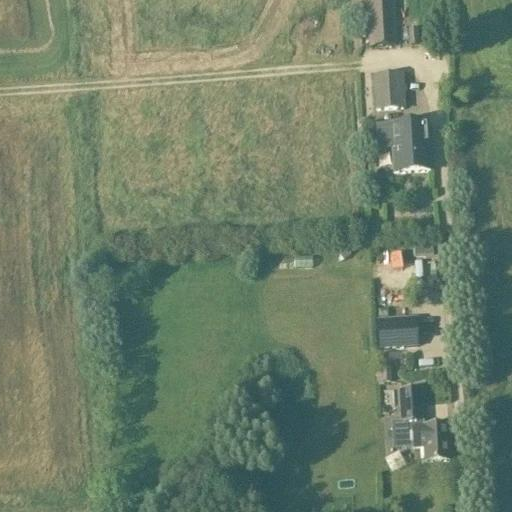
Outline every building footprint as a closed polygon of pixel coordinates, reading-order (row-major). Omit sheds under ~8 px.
[(398,48),(395,0),(358,0),(361,43),(369,42),(370,50),(398,48)] [(420,47),(419,30),(409,31),(410,48),(420,47)] [(373,78),(375,114),(406,112),(404,76),(373,78)] [(394,177),(431,175),(428,126),(378,129),(379,149),(393,148),(394,177)] [(377,321),(379,349),(417,347),(416,318),(377,321)] [(391,357),(377,357),(378,386),(392,385),(391,357)] [(425,450),(425,464),(449,463),(447,427),(423,429),(422,425),(424,425),(422,391),(399,393),(401,426),(391,427),(393,452),(413,451),(425,450)]
